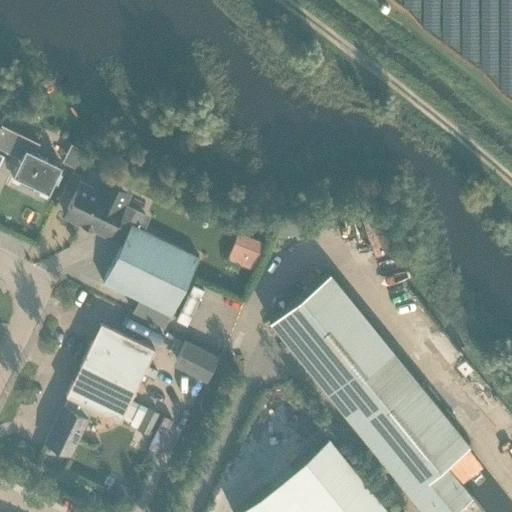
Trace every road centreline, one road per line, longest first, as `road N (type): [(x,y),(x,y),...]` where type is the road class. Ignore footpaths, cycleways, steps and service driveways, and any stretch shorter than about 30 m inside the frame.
road 1 (track): [(511,182),(284,0)]
road 2 (unclassified): [(188,511),(255,368),(294,379)]
road 3 (unclassified): [(0,267),(44,288),(0,381)]
